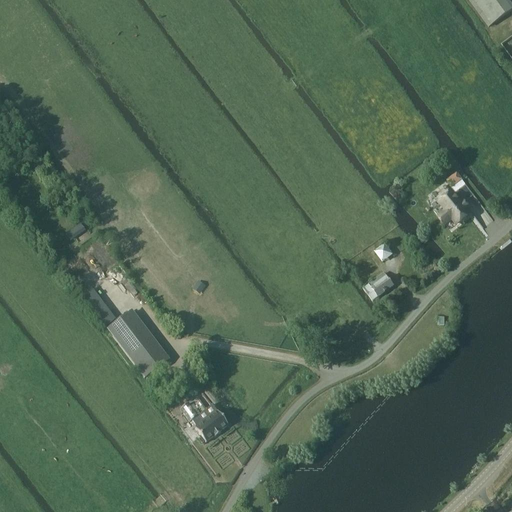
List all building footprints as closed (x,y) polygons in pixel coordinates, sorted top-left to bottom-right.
[(511,10),(511,8),(505,0),(468,0),(489,27),(511,10)] [(456,173),(446,181),(452,188),(462,181),(456,173)] [(469,216),(461,206),(445,186),(432,196),(439,206),(433,211),(445,226),(453,220),(457,225),(469,216)] [(80,224),(66,233),(70,241),(85,231),(80,224)] [(333,277),(327,269),(323,272),(329,280),(333,277)] [(384,273),(365,287),(374,301),(393,286),(384,273)] [(144,379),(168,361),(132,313),(108,331),(144,379)] [(211,406),(197,417),(187,404),(179,410),(205,444),(227,427),(211,406)]
